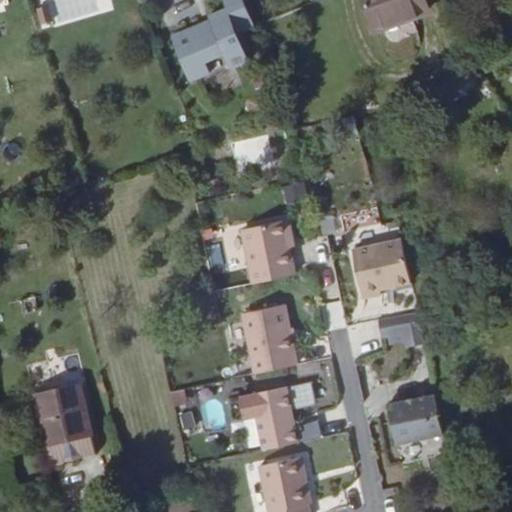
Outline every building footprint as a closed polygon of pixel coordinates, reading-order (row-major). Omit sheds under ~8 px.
[(222,0),(224,5),(207,12),(208,17),(211,24),(203,27),(200,20),(168,32),(185,76),(206,68),(202,58),(221,51),(226,65),(245,58),(234,30),(252,23),(242,0),(222,0)] [(365,0),(371,11),(396,0),(365,0)] [(208,17),(200,20),(203,27),(211,24),(208,17)] [(285,183),(286,202),(307,201),(306,182),(285,183)] [(282,216),(287,241),(292,240),(287,215),(282,216)] [(293,270),(287,241),(282,216),(242,224),(253,278),(293,270)] [(412,277),(403,234),(354,244),(364,293),(380,289),(378,284),(412,277)] [(21,304),(16,284),(2,286),(7,307),(21,304)] [(324,302),(327,329),(345,327),(341,300),(324,302)] [(245,309),(257,369),(297,360),(285,301),(245,309)] [(425,337),(418,306),(379,315),(383,333),(405,328),(408,341),(425,337)] [(292,384),(294,407),(315,405),(313,382),(292,384)] [(93,432),(80,383),(37,393),(50,443),(93,432)] [(298,437),(286,384),(253,390),(258,413),(265,444),(298,437)] [(258,413),(253,390),(229,395),(233,417),(258,413)] [(397,438),(443,429),(435,390),(389,399),(397,438)] [(299,424),(301,440),(322,437),(319,421),(299,424)] [(261,462),(271,511),(313,511),(311,499),(314,498),(304,453),(261,462)]
